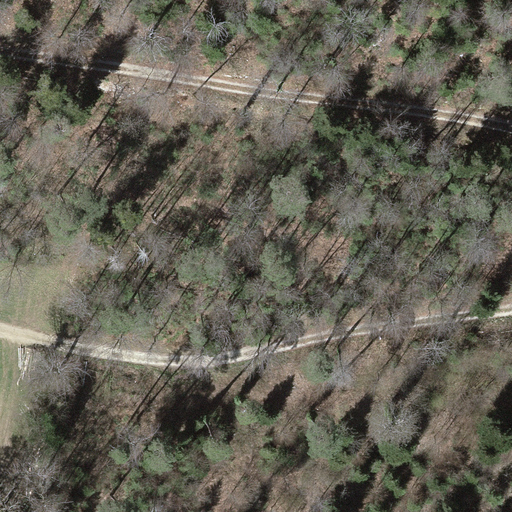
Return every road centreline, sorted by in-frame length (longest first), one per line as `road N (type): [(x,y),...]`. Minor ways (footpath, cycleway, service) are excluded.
road 1 (track): [(0,327),(150,359),(208,362),(511,307)]
road 2 (track): [(511,127),(0,54)]
